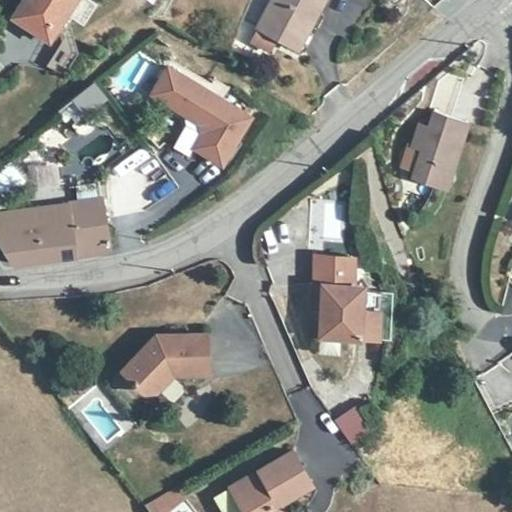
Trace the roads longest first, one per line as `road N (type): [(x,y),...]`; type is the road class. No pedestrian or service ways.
road 1 (unclassified): [(492,0),(230,223),(172,252),(83,274),(1,282)]
road 2 (residential): [(511,322),(492,328),(464,310),(462,255),(511,109)]
road 3 (unknown): [(230,223),(296,403)]
